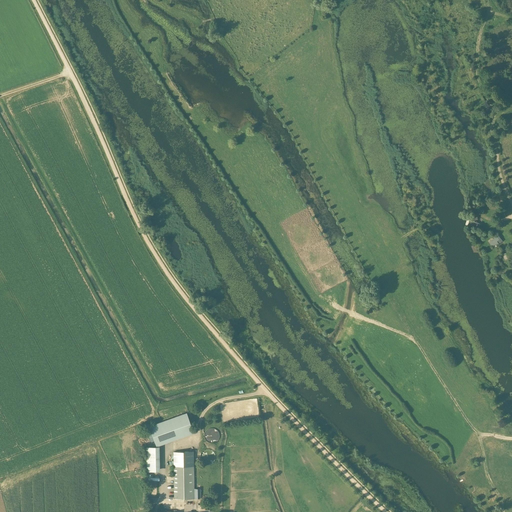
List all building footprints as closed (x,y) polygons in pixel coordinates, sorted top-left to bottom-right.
[(475,222),(476,217),(471,215),(469,220),(467,219),(465,225),(468,226),(475,228),(477,223),(475,222)] [(151,442),(155,441),(150,427),(146,428),(151,442)] [(212,443),(213,443),(214,443),(215,443),(216,442),(217,442),(218,441),(219,439),(219,438),(220,437),(220,435),(219,434),(219,432),(218,432),(218,431),(217,431),(215,429),(214,429),(213,428),(212,428),(210,429),(209,429),(208,429),(207,430),(207,431),(206,431),(206,432),(205,433),(205,434),(205,435),(204,436),(204,437),(205,438),(205,439),(205,440),(206,440),(207,441),(208,442),(210,443),(211,443),(212,443)] [(160,446),(146,447),(147,471),(160,471),(160,446)] [(209,450),(208,450),(206,450),(205,450),(205,451),(204,451),(203,451),(202,452),(202,453),(201,454),(201,455),(200,456),(200,457),(201,459),(201,460),(201,461),(202,462),(203,463),(204,463),(205,464),(206,464),(208,465),(209,465),(211,464),(212,464),(213,463),(214,462),(214,461),(215,460),(215,459),(215,458),(215,457),(215,456),(215,455),(215,453),(214,452),(213,451),(212,451),(211,450),(210,450),(209,450)] [(201,489),(194,489),(194,466),(174,467),(174,499),(201,498),(201,489)]
